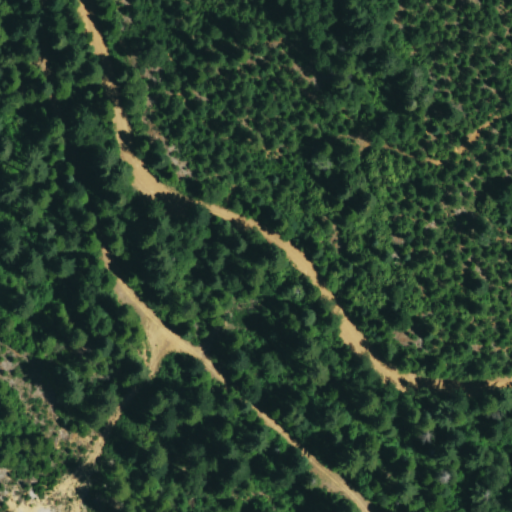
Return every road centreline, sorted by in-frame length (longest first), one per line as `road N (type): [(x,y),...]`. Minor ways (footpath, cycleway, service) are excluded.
road 1 (track): [(511,382),(483,392),(400,385),(304,260),(256,221),(166,196),(127,149),(86,0)]
road 2 (track): [(46,0),(44,71),(97,235),(132,297),(373,511)]
